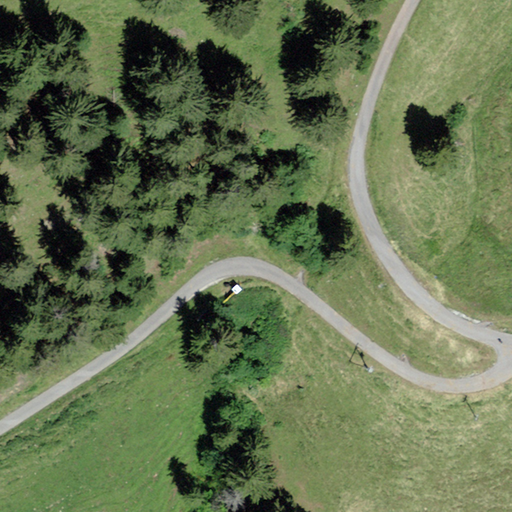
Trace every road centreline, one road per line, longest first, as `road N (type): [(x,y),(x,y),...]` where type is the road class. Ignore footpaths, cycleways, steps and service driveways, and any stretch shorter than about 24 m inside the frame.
road 1 (track): [(511,356),(492,374),(453,387),(412,371),(273,270),(240,266),(202,278),(89,369),(0,427)]
road 2 (unclassified): [(511,343),(430,305),(368,225),(351,171),(366,100),(416,0)]
